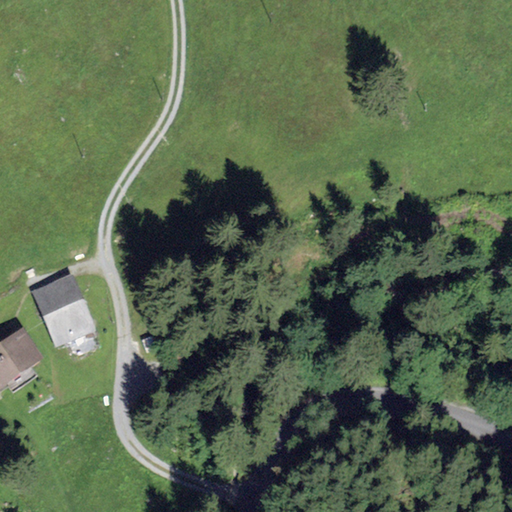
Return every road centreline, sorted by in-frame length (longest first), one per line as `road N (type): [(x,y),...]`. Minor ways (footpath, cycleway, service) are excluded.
road 1 (track): [(257,496),(190,483),(136,452),(119,413),(127,375),(121,301),(98,228),(173,105),(183,39),(179,0)]
road 2 (unclassified): [(511,439),(370,398),(319,408),(278,446),(250,511)]
